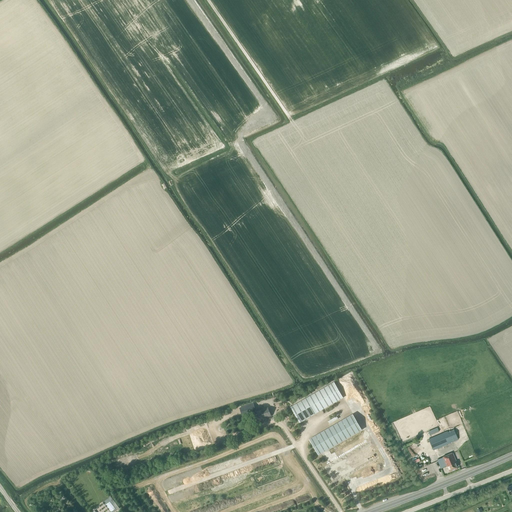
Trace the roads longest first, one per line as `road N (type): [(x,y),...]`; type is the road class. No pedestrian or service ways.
road 1 (primary): [(370,511),(511,455)]
road 2 (track): [(208,0),(289,116)]
